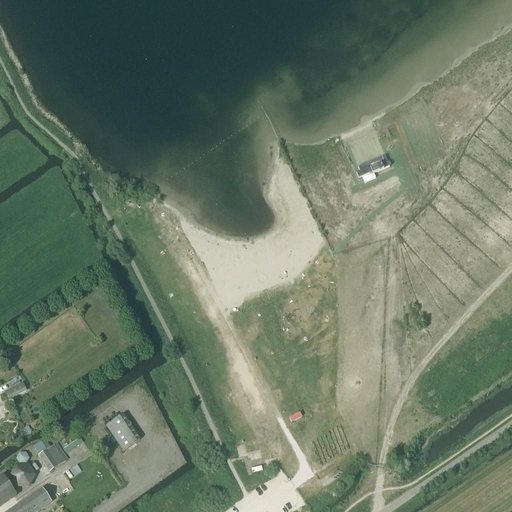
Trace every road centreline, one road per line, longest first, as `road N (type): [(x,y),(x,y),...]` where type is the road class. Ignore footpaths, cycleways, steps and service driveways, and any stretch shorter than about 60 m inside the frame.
road 1 (track): [(381,470),(418,368),(511,273)]
road 2 (unknown): [(405,497),(420,498),(511,434)]
